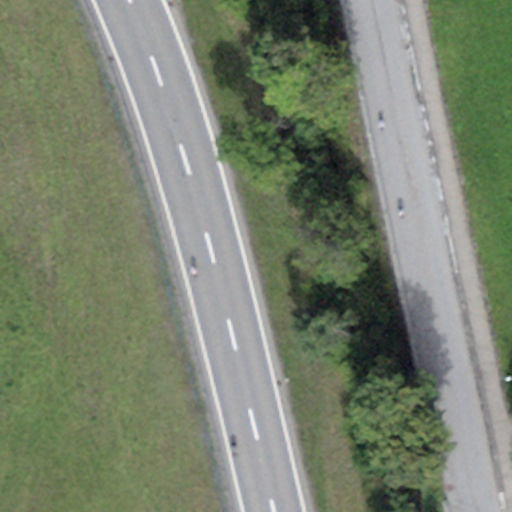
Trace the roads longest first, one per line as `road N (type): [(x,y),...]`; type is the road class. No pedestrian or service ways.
road 1 (secondary): [(127,0),(173,126),(271,511)]
road 2 (residential): [(474,511),(374,0)]
